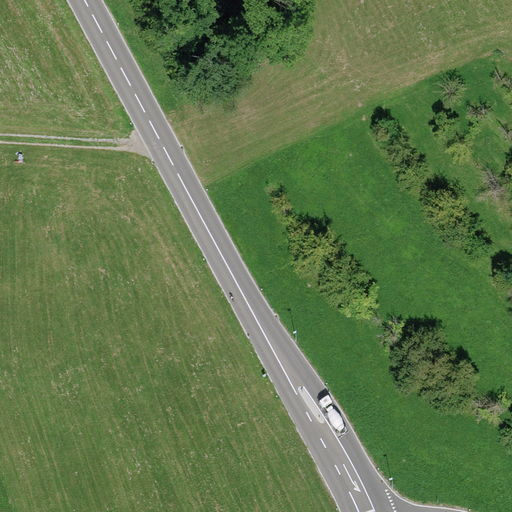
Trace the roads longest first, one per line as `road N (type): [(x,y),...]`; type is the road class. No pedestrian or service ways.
road 1 (tertiary): [(369,511),(85,0)]
road 2 (track): [(0,140),(164,147)]
